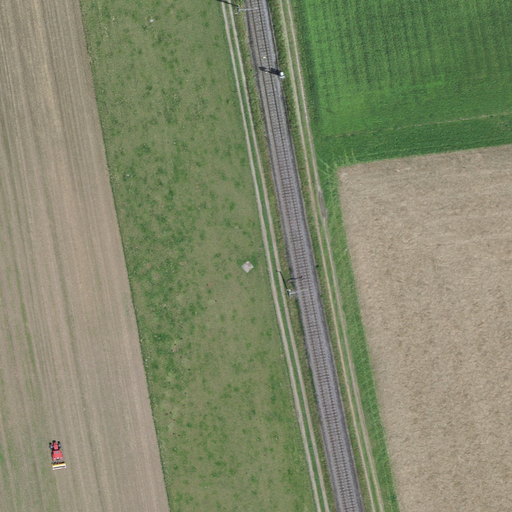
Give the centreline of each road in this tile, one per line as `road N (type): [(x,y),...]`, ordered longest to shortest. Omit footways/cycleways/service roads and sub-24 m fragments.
road 1 (track): [(322,511),(226,0)]
road 2 (track): [(287,0),(380,511)]
